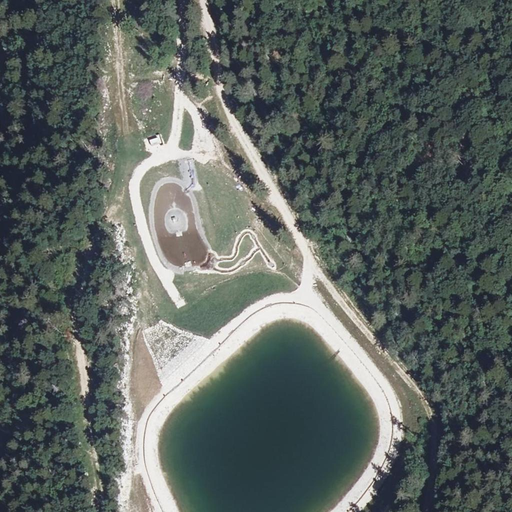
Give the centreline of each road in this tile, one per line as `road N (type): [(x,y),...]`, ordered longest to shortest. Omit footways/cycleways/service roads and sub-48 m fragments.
road 1 (track): [(309,297),(309,255),(217,82),(205,0)]
road 2 (track): [(156,511),(133,457),(139,412),(246,310),(309,297)]
road 3 (track): [(309,297),(395,394),(400,411),(390,473),(358,511)]
road 4 (track): [(122,0),(133,125),(154,155)]
